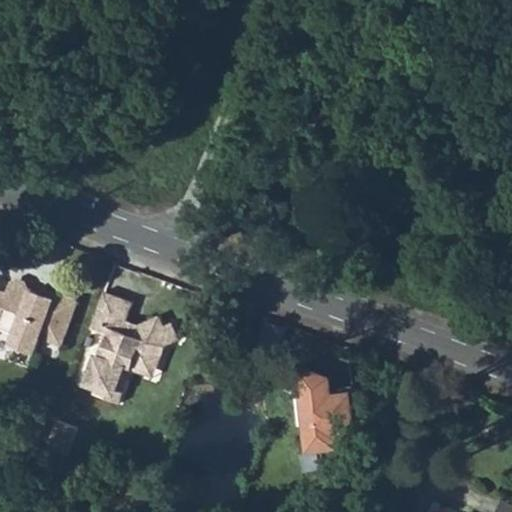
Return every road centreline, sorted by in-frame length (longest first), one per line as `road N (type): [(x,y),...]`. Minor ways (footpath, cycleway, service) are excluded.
road 1 (residential): [(511,375),(176,248)]
road 2 (residential): [(272,0),(176,248)]
road 3 (residential): [(176,248),(0,183)]
